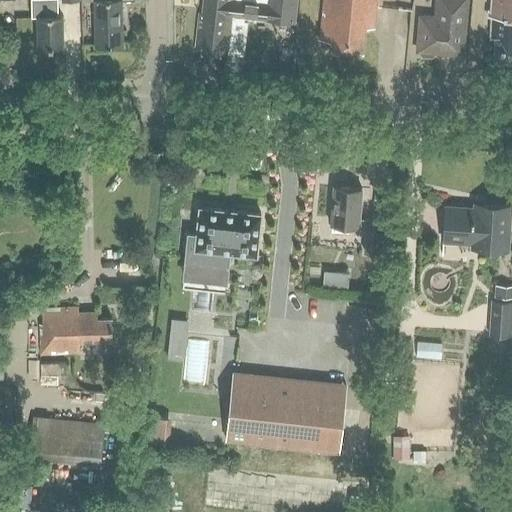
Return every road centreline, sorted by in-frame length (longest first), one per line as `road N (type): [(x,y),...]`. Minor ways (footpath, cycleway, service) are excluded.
road 1 (secondary): [(511,108),(158,112)]
road 2 (secondary): [(158,112),(0,112)]
